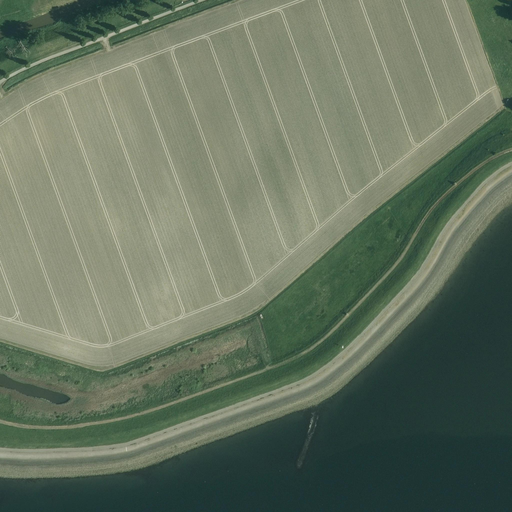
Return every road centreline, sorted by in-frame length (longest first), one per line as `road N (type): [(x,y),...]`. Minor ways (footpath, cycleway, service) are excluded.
road 1 (track): [(0,422),(30,430),(121,421),(309,353),(414,233)]
road 2 (unclassified): [(0,84),(206,0)]
